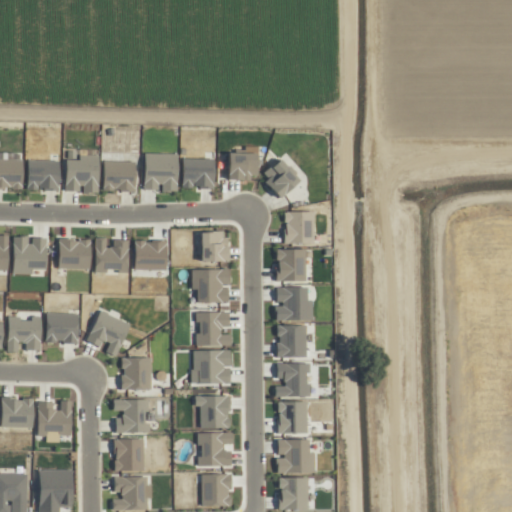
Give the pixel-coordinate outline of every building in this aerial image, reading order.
[(177,153),(144,152),(143,188),(159,189),(159,190),(176,190),(177,153)] [(257,152),(226,152),(226,179),(244,179),(244,174),(257,174),(257,152)] [(99,192),(98,154),(78,154),(78,158),(64,159),(65,190),(80,190),(80,193),(99,192)] [(22,158),(0,157),(0,188),(21,189),(22,158)] [(213,187),(214,158),(182,157),(181,185),(213,187)] [(261,171),(278,197),(299,182),(282,157),(261,171)] [(59,160),(27,159),(26,188),(58,189),(59,160)] [(102,189),(134,190),(135,160),(103,160),(102,189)] [(313,242),(312,210),(283,211),(284,243),(313,242)] [(201,261),(229,260),(229,245),(224,245),(224,230),(200,231),(201,261)] [(12,236),(12,273),(31,272),(31,267),(46,267),(45,237),(28,237),(28,235),(12,236)] [(127,238),(108,238),(108,236),(93,236),(93,270),(127,270),(127,238)] [(90,238),(58,238),(58,268),(89,268),(90,238)] [(134,239),(133,269),(165,269),(166,240),(134,239)] [(304,248),(275,248),(276,281),(305,280),(304,248)] [(190,269),(190,288),(197,288),(197,301),(227,301),(227,285),(228,284),(228,268),(190,269)] [(307,286),(275,287),(276,303),(275,303),(275,320),(311,319),(311,299),(307,299),(307,286)] [(129,322),(98,310),(86,340),(103,347),(102,350),(116,356),(129,322)] [(228,326),(228,311),(194,311),(194,345),(230,344),(230,333),(220,333),(220,326),(228,326)] [(77,312),(45,312),(44,342),(77,342),(77,312)] [(39,350),(40,315),(30,315),(30,317),(6,317),(5,351),(17,351),(17,342),(25,342),(24,349),(39,350)] [(276,357),(305,356),(304,324),(275,324),(276,357)] [(189,350),(190,383),(229,382),(229,366),(230,366),(230,349),(189,350)] [(149,356),(120,357),(121,389),(149,388),(149,356)] [(307,362),(276,363),(276,377),(282,377),(282,385),(274,385),(274,396),(307,396),(307,362)] [(194,395),(193,405),(197,405),(197,427),(228,427),(228,395),(194,395)] [(33,397),(1,397),(0,426),(32,427),(33,397)] [(147,398),(112,399),(112,409),(121,409),(121,417),(114,417),(115,433),(148,432),(147,398)] [(70,400),(58,399),(58,409),(53,409),(53,401),(36,401),(36,435),(45,435),(45,441),(57,441),(57,434),(70,434),(70,400)] [(306,433),(306,400),(276,401),(277,433),(306,433)] [(195,433),(195,445),(198,445),(199,456),(195,456),(196,466),(231,464),(230,432),(195,433)] [(142,438),(113,438),(113,470),(142,470),(142,438)] [(308,438),(276,439),(276,455),(274,455),(275,472),(313,472),(313,451),(308,451),(308,438)] [(230,473),(200,473),(200,505),(229,505),(229,487),(230,487),(230,473)] [(145,475),(113,476),(113,490),(120,490),(120,498),(111,498),(111,510),(146,509),(146,498),(150,498),(149,484),(145,484),(145,475)] [(307,477),(279,476),(278,509),(306,509),(307,477)]
